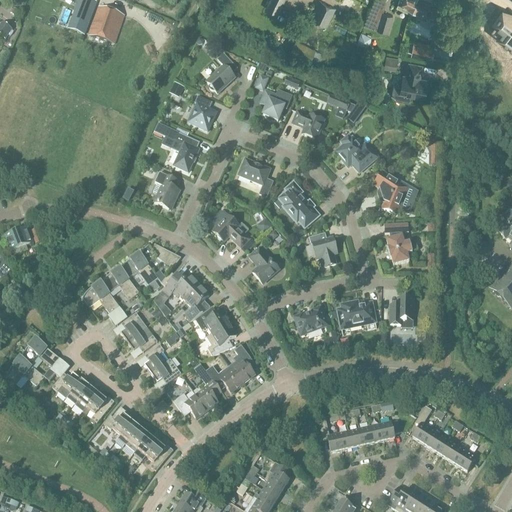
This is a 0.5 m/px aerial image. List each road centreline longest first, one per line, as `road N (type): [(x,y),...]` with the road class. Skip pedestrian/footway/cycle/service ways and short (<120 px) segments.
road 1 (residential): [(174,238),(237,128),(299,160),(334,206),(348,251),(345,269),(248,313)]
road 2 (residential): [(511,404),(422,369),(288,385)]
road 3 (residential): [(451,226),(456,0)]
road 4 (residential): [(306,511),(334,476),(391,462),(411,462),(493,511)]
road 5 (residential): [(132,394),(127,367),(92,331),(75,336),(77,358),(113,387)]
